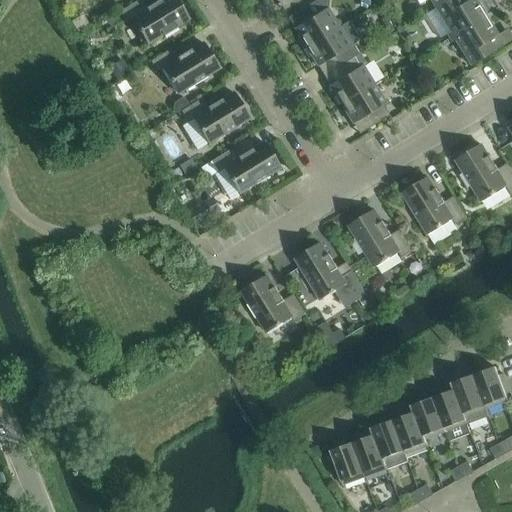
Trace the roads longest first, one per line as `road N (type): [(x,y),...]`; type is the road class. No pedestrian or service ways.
road 1 (residential): [(335,191),(215,0)]
road 2 (residential): [(335,191),(511,81)]
road 3 (residential): [(208,268),(335,191)]
